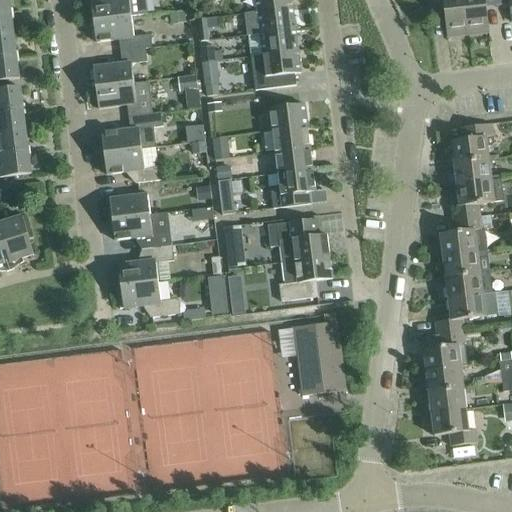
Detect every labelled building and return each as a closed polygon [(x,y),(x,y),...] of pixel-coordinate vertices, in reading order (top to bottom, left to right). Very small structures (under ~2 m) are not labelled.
[(0,0),(0,16),(11,15),(9,0),(0,0)] [(106,0),(91,2),(94,23),(131,18),(147,16),(145,0),(106,0)] [(254,0),(257,14),(291,10),(290,0),(254,0)] [(430,0),(432,9),(443,7),(446,35),(447,40),(467,38),(468,38),(468,32),(463,0),(430,0)] [(463,0),(468,32),(468,38),(488,36),(485,7),(497,5),(496,0),(463,0)] [(511,0),(496,0),(497,5),(508,4),(511,25),(511,24),(511,0)] [(294,32),(291,10),(257,14),(245,15),(248,37),(260,36),(294,32)] [(171,14),(172,23),(187,21),(186,13),(171,14)] [(0,16),(0,38),(14,37),(11,15),(0,16)] [(131,18),(94,23),(96,44),(125,40),(126,52),(146,50),(152,49),(151,36),(133,38),(131,18)] [(196,28),(205,27),(204,19),(195,20),(196,28)] [(209,29),(199,30),(200,43),(210,42),(209,29)] [(260,36),(262,57),(297,52),(294,32),(260,36)] [(0,38),(0,59),(16,58),(14,37),(0,38)] [(198,47),(200,63),(213,61),(211,46),(198,47)] [(122,65),(93,69),(96,89),(133,85),(131,65),(148,63),(146,50),(126,52),(120,53),(122,65)] [(254,92),(295,86),(294,75),(300,74),(297,52),(262,57),(250,58),(254,92)] [(0,82),(19,80),(16,58),(0,59),(0,82)] [(180,93),(198,91),(196,77),(178,79),(180,93)] [(133,85),(96,89),(99,110),(127,107),(129,119),(154,116),(152,103),(150,83),(133,85)] [(219,96),(218,86),(207,87),(208,98),(219,96)] [(0,113),(23,110),(20,88),(0,90),(0,113)] [(208,105),(209,114),(223,112),(222,103),(208,105)] [(269,110),(272,133),(306,128),(303,106),(269,110)] [(0,113),(0,134),(26,132),(23,110),(0,113)] [(130,131),(101,134),(104,155),(142,150),(156,149),(154,129),(164,128),(162,115),(154,116),(129,119),(130,131)] [(459,141),(451,142),(454,164),(489,160),(489,159),(487,148),(493,147),(496,143),(495,138),(494,126),(494,125),(458,130),(459,141)] [(272,133),(274,154),(309,150),(306,128),(272,133)] [(0,134),(0,156),(28,153),(26,132),(0,134)] [(220,140),(213,141),(214,148),(215,153),(223,152),(230,151),(228,139),(222,140),(220,140)] [(205,143),(192,144),(193,155),(206,153),(205,143)] [(142,150),(104,155),(107,176),(135,172),(137,185),(162,181),(160,169),(159,169),(144,170),(142,150)] [(274,154),(277,175),(311,172),(309,150),(274,154)] [(0,178),(31,175),(28,153),(0,156),(0,178)] [(489,160),(454,164),(457,185),(457,186),(491,181),(489,160)] [(216,169),(218,182),(232,180),(230,167),(216,169)] [(274,210),(281,209),(311,205),(309,194),(314,194),(311,172),(277,175),(278,186),(271,191),(274,210)] [(459,207),(452,208),(453,221),(454,223),(480,219),(480,217),(479,206),(494,204),(505,202),(502,179),(491,181),(457,186),(459,207)] [(232,182),(219,184),(222,216),(235,214),(232,182)] [(202,202),(213,200),(211,187),(200,189),(202,202)] [(15,190),(5,192),(6,201),(16,199),(15,190)] [(112,221),(150,216),(147,195),(110,200),(112,221)] [(143,238),(144,250),(172,247),(167,214),(150,216),(112,221),(115,242),(143,238)] [(455,234),(439,236),(442,256),(442,257),(488,251),(486,230),(493,229),(491,217),(480,217),(480,219),(454,223),(455,234)] [(0,269),(36,258),(31,244),(36,242),(29,220),(24,221),(0,228),(0,269)] [(308,223),(267,228),(269,250),(279,248),(281,265),(328,259),(326,237),(310,239),(308,227),(308,223)] [(241,226),(224,228),(226,243),(242,241),(241,226)] [(173,262),(172,247),(144,250),(146,262),(118,266),(121,288),(158,283),(156,264),(173,262)] [(488,251),(442,257),(445,278),(491,272),(488,251)] [(219,259),(212,260),(214,276),(221,275),(219,259)] [(283,286),(278,287),(280,303),(288,302),(317,298),(315,282),(331,281),(328,259),(281,265),(283,286)] [(491,272),(445,278),(447,299),(482,295),(494,293),(491,272)] [(158,283),(121,288),(121,293),(118,293),(120,310),(151,307),(153,319),(180,315),(178,300),(161,302),(158,283)] [(450,321),(435,323),(437,336),(462,332),(460,321),(485,318),(482,295),(447,299),(450,321)] [(244,296),(231,297),(234,316),(246,314),(244,296)] [(211,299),(212,316),(228,315),(226,297),(211,299)] [(202,310),(183,312),(185,321),(203,319),(202,310)] [(294,330),(302,397),(346,391),(338,324),(294,330)] [(439,348),(423,350),(425,372),(459,368),(459,365),(465,362),(463,346),(462,332),(437,336),(439,348)] [(503,384),(511,382),(511,360),(500,363),(501,372),(503,384)] [(459,368),(425,372),(428,393),(462,389),(459,368)] [(501,372),(487,378),(487,386),(503,384),(501,372)] [(511,382),(503,384),(504,393),(511,392),(511,382)] [(462,389),(428,393),(431,414),(464,410),(462,389)] [(464,410),(431,414),(431,415),(434,438),(449,436),(451,448),(476,445),(475,431),(467,432),(465,410),(464,410)]
